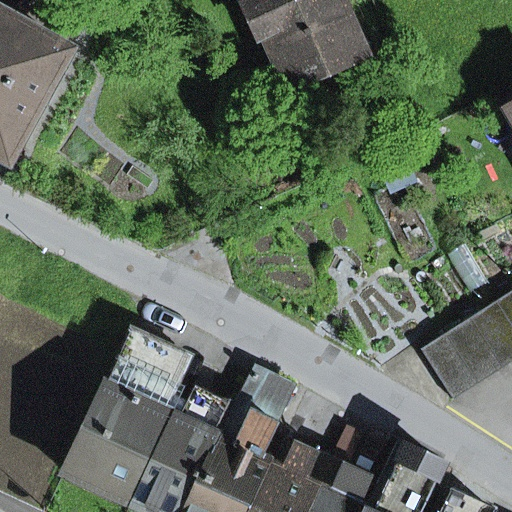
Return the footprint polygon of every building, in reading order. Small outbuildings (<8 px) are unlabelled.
[(252,0),(291,86),(363,54),(338,0),(252,0)] [(0,12),(0,155),(9,160),(70,51),(0,12)] [(511,292),(497,302),(511,326),(511,292)] [(472,318),(504,368),(511,363),(511,326),(497,302),(472,318)] [(446,334),(479,384),(504,368),(472,318),(446,334)] [(164,416),(190,357),(131,331),(65,472),(133,505),(174,416),(164,416)] [(421,350),(454,400),(479,384),(446,334),(421,350)] [(290,388),(253,370),(232,410),(219,436),(222,438),(187,511),(249,511),(271,466),(271,463),(262,458),(290,388)] [(174,416),(133,505),(148,511),(187,511),(222,438),(219,436),(232,410),(206,398),(192,425),(174,416)] [(430,511),(451,469),(397,443),(364,510),(367,511),(366,511),(430,511)] [(271,466),(249,511),(309,511),(333,461),(294,444),(281,471),(271,466)] [(333,461),(309,511),(366,511),(367,511),(364,510),(358,507),(372,479),(333,461)] [(492,511),(493,511),(452,492),(442,511),(492,511)]
